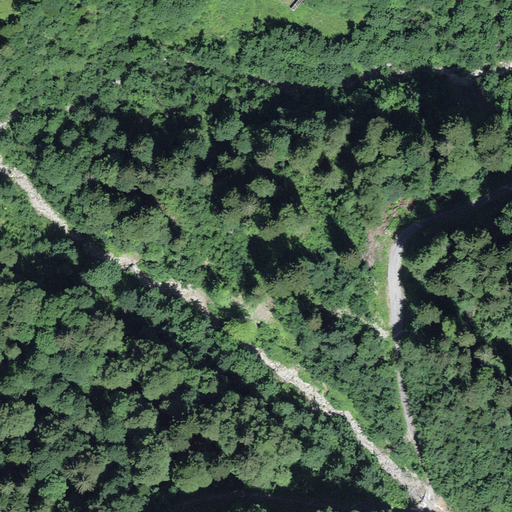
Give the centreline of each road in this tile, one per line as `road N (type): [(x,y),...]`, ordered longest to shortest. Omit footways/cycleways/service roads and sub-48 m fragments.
road 1 (track): [(511,184),(420,223),(395,249),(399,357),(436,495),(410,511)]
road 2 (track): [(369,511),(244,496),(175,511)]
